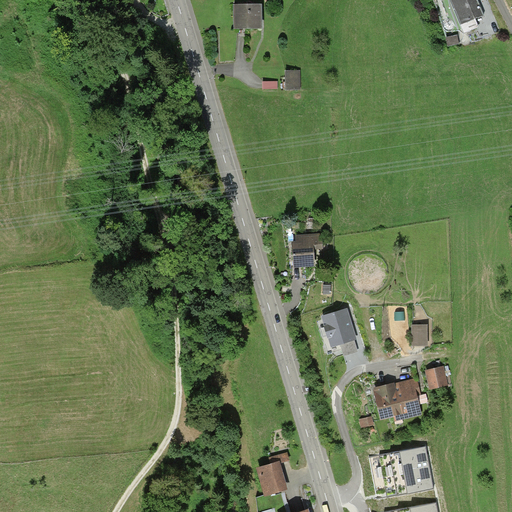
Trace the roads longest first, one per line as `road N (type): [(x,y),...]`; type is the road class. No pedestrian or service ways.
road 1 (track): [(74,0),(135,101),(165,219),(175,304),(176,418),(116,511)]
road 2 (tertiary): [(177,0),(330,511)]
